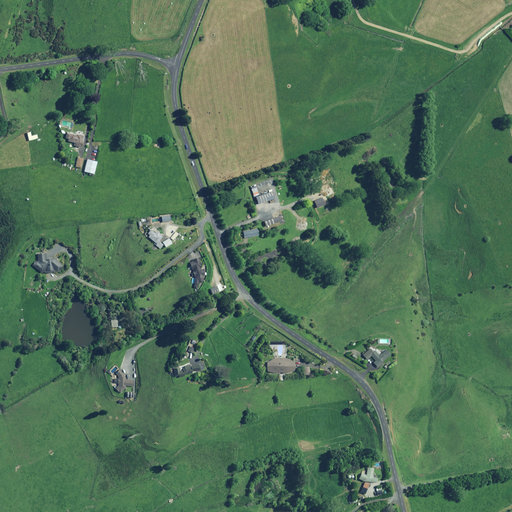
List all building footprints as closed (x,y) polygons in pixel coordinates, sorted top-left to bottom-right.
[(32,136),(31,132),(27,133),(29,141),(38,138),(37,135),(32,136)] [(75,133),(67,132),(65,138),(68,139),(68,142),(74,143),(74,146),(80,147),(81,146),(82,146),(83,142),(84,135),(75,133)] [(97,162),(87,159),(84,172),(94,174),(97,162)] [(273,197),(272,192),(260,196),(255,197),(258,204),(269,200),(274,199),(273,197)] [(281,221),(280,216),(264,222),(265,226),(281,221)] [(163,244),(158,241),(161,236),(156,232),(158,230),(154,227),(151,230),(150,229),(147,233),(149,235),(147,237),(154,243),(153,244),(159,249),(163,244)] [(258,236),(257,229),(243,231),(244,238),(258,236)] [(172,243),(168,238),(162,242),(165,247),(172,243)] [(44,271),(44,273),(54,273),(54,270),(57,272),(63,265),(53,257),(46,257),(46,254),(38,254),(38,259),(33,266),(42,273),(44,271)] [(199,283),(202,283),(203,280),(204,281),(204,275),(206,275),(204,269),(201,270),(200,267),(202,266),(200,258),(193,260),(193,261),(189,262),(191,269),(193,269),(193,271),(195,278),(194,283),(195,283),(194,287),(198,288),(199,283)] [(386,349),(381,354),(380,353),(379,355),(375,351),(373,352),(370,348),(362,355),(367,360),(371,356),(375,361),(373,363),(377,367),(390,354),(386,349)] [(278,373),(279,374),(279,373),(282,373),(282,374),(283,374),(285,373),(287,373),(289,373),(291,372),(293,372),(294,371),(294,363),(293,362),(291,360),(289,360),(287,359),(286,358),(284,358),(282,358),(282,359),(279,359),(279,358),(278,358),(276,358),(274,359),(272,360),(270,360),(268,361),(267,363),(267,371),(268,372),(270,372),(272,373),(274,373),(276,373),(278,373)] [(169,373),(172,372),(173,377),(177,376),(177,378),(183,377),(182,375),(191,374),(191,371),(199,370),(198,364),(190,366),(189,366),(189,365),(183,366),(184,369),(181,369),(182,371),(179,371),(178,368),(178,367),(169,368),(169,373)] [(117,384),(117,386),(115,389),(118,392),(120,393),(126,386),(134,387),(134,380),(126,380),(126,377),(124,377),(124,374),(120,370),(115,374),(118,376),(118,379),(113,379),(113,383),(117,384)] [(363,482),(373,482),(377,481),(378,478),(373,478),(373,468),(367,468),(366,476),(361,473),(358,479),(363,482)]
